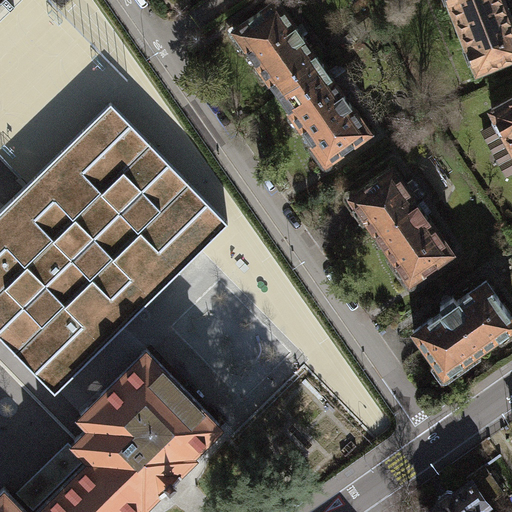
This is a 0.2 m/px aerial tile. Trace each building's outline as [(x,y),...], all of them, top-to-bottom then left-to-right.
[(4,0),(0,4),(0,21),(21,0),(4,0)] [(448,0),(479,78),(511,65),(511,22),(503,0),(448,0)] [(283,104),(327,72),(280,6),(237,36),(283,104)] [(327,72),(283,104),(329,170),(375,139),(327,72)] [(0,210),(0,333),(56,391),(229,222),(112,103),(0,210)] [(511,177),(511,105),(493,115),(499,127),(483,136),(508,180),(511,177)] [(413,290),(456,259),(395,174),(352,204),(413,290)] [(187,273),(200,286),(248,241),(235,227),(187,273)] [(511,344),(511,328),(489,296),(461,315),(458,310),(443,320),(447,325),(417,345),(447,388),(511,344)] [(191,451),(220,423),(151,354),(152,353),(147,348),(85,409),(84,408),(79,413),(84,419),(85,418),(91,424),(80,436),(79,435),(73,440),(79,445),(79,444),(92,457),(35,511),(27,511),(8,493),(9,492),(4,487),(0,491),(0,492),(0,493),(0,511),(129,511),(142,499),(145,502),(150,498),(149,497),(158,488),(164,494),(168,490),(166,487),(178,475),(181,478),(186,473),(180,467),(193,454),(191,451)] [(488,511),(484,505),(504,491),(484,464),(467,476),(470,480),(425,511),(488,511)]
